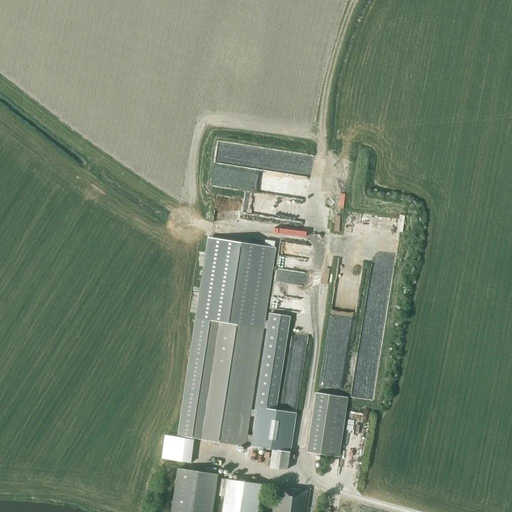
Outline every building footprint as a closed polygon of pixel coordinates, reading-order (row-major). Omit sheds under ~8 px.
[(193,326),(177,436),(234,445),(238,446),(245,447),(264,328),(265,318),(276,248),(206,237),(195,317),(193,326)] [(348,397),(315,392),(306,453),(339,458),(348,397)] [(274,410),(257,407),(257,410),(256,414),(251,447),(266,450),(263,466),(286,470),(295,413),(274,410)] [(212,511),(218,474),(177,468),(170,511),(212,511)] [(257,511),(262,484),(226,479),(221,511),(257,511)] [(305,511),(308,491),(283,488),(276,487),(272,511),(305,511)]
